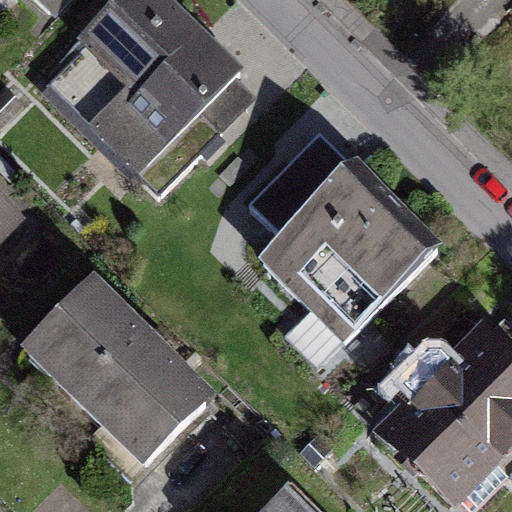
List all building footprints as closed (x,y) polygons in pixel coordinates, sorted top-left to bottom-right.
[(181,146),(260,68),(227,35),(192,0),(133,0),(84,49),(181,146)] [(331,336),(437,223),(343,136),(318,162),(238,248),(331,336)] [(0,267),(27,242),(0,213),(0,267)] [(140,471),(222,387),(119,288),(105,274),(23,357),(140,471)] [(457,493),(511,432),(511,347),(487,325),(390,431),(415,454),(457,493)] [(338,511),(303,479),(272,511),(338,511)]
